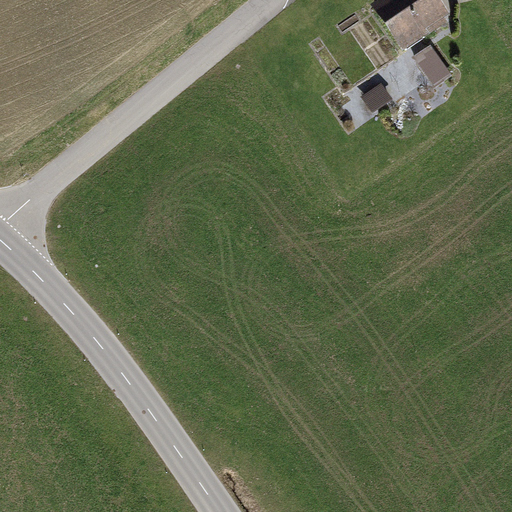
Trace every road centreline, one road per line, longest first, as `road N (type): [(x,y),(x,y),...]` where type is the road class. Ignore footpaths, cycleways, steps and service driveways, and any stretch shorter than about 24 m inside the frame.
road 1 (residential): [(0,228),(272,0)]
road 2 (tertiary): [(219,511),(99,344),(0,239)]
